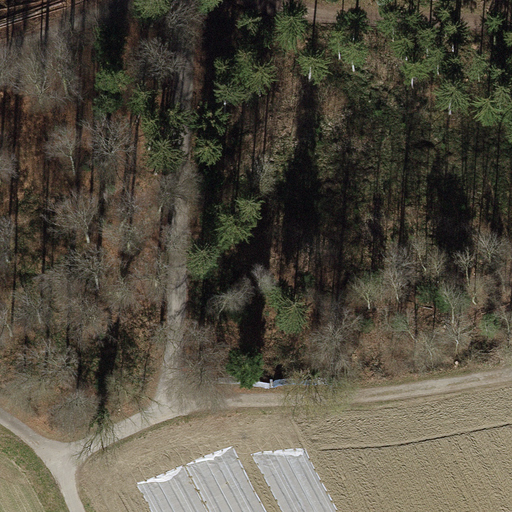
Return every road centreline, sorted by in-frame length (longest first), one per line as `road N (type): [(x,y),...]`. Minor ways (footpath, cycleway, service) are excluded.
road 1 (track): [(185,0),(166,409)]
road 2 (track): [(511,372),(358,396),(166,409)]
road 3 (track): [(258,0),(511,29)]
road 4 (track): [(0,55),(135,0)]
road 5 (track): [(166,409),(51,455)]
